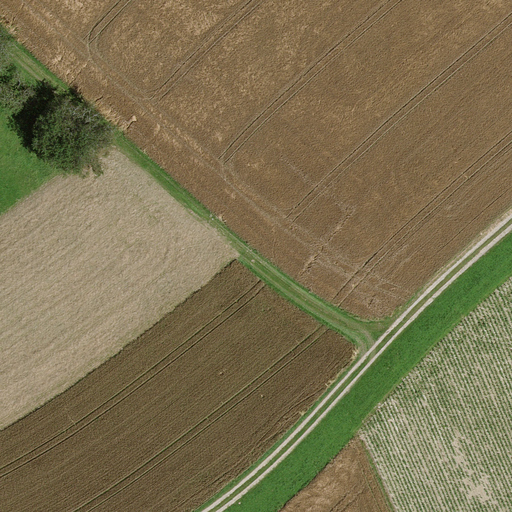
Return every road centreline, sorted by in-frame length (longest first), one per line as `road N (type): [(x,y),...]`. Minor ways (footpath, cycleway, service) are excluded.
road 1 (track): [(377,346),(280,285),(0,43)]
road 2 (track): [(511,221),(377,346),(292,448),(220,511)]
